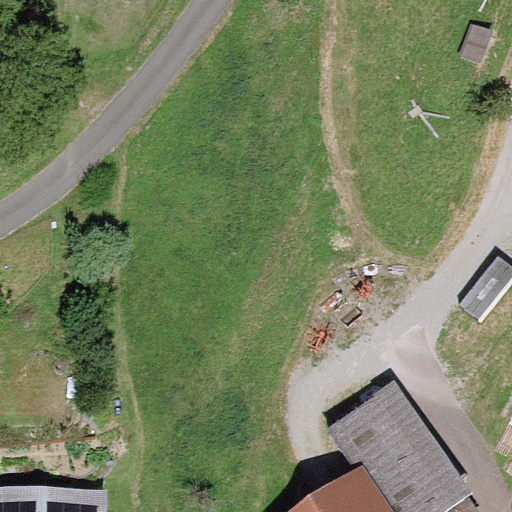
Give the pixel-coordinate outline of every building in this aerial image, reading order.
[(494,273),(473,302),(491,315),(511,285),(494,273)] [(364,470),(392,511),(447,511),(469,498),(473,496),(398,386),(328,433),(356,475),(364,470)] [(392,511),(364,470),(356,475),(300,511),(392,511)] [(101,511),(102,493),(0,493),(0,511),(101,511)] [(447,511),(478,511),(469,498),(447,511)]
